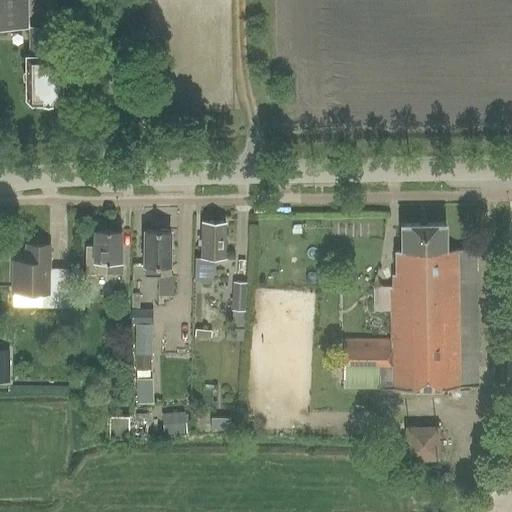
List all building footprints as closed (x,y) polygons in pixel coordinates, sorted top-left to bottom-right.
[(0,0),(0,27),(30,27),(28,0),(0,0)] [(63,104),(68,99),(67,56),(56,56),(56,51),(50,51),(50,27),(30,27),(31,56),(26,56),(27,99),(32,104),(63,104)] [(225,258),(226,222),(203,221),(202,257),(196,257),(195,280),(214,280),(214,258),(225,258)] [(447,250),(446,223),(402,224),(402,250),(396,250),(397,274),(393,274),(393,286),(391,286),(392,339),(344,339),(344,387),(379,387),(379,388),(461,386),(459,250),(447,250)] [(171,265),(171,229),(145,230),(145,266),(146,266),(146,276),(159,276),(159,296),(174,296),(174,276),(173,276),(171,265)] [(87,273),(123,273),(123,261),(121,261),(121,230),(96,230),(96,246),(87,246),(87,273)] [(50,268),(50,245),(27,244),(27,261),(14,261),(13,293),(43,293),(43,307),(68,307),(68,269),(50,268)] [(244,340),(247,283),(234,282),(232,311),(234,311),(232,328),(227,328),(226,339),(244,340)] [(131,309),(131,324),(136,324),(135,354),(136,354),(136,369),(152,370),(152,354),(153,354),(154,309),(131,309)] [(197,329),(196,337),(211,338),(212,331),(197,329)] [(0,381),(10,382),(10,350),(0,349),(0,381)] [(129,439),(129,417),(111,417),(111,439),(129,439)] [(231,430),(231,418),(212,418),(212,430),(231,430)] [(445,458),(443,423),(406,425),(408,460),(445,458)]
